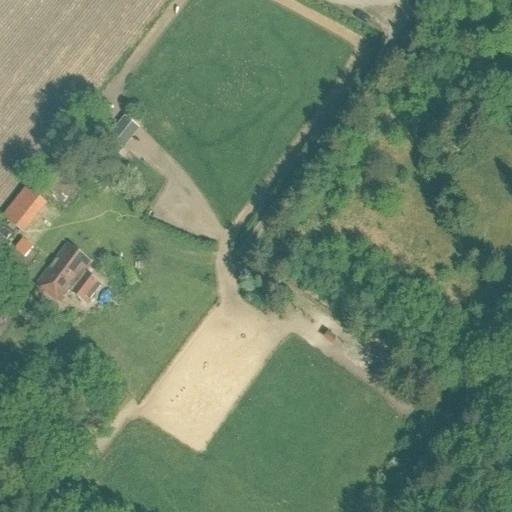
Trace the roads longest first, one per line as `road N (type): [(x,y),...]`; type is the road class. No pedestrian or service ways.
road 1 (unknown): [(368,0),(377,54),(371,75),(237,262)]
road 2 (track): [(511,384),(459,415),(393,511)]
